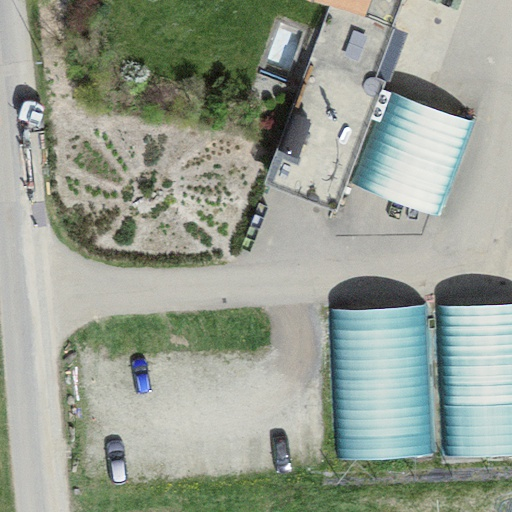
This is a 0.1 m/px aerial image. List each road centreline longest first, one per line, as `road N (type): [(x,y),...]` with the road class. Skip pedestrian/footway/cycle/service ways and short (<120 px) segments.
road 1 (track): [(35,336),(411,277),(485,232),(511,22)]
road 2 (unclassified): [(5,0),(21,94),(35,336),(60,511)]
